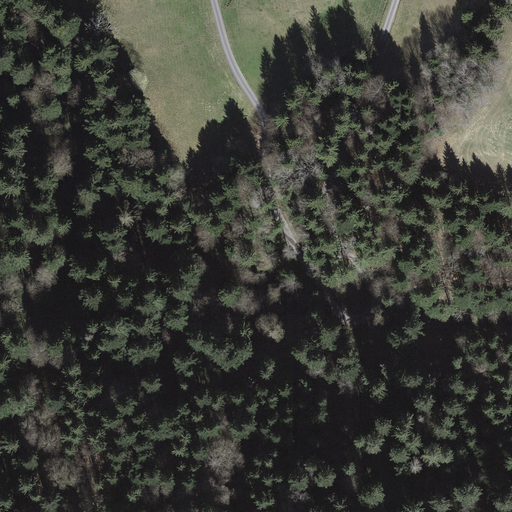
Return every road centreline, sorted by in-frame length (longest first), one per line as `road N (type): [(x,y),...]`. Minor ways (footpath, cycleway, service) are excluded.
road 1 (unclassified): [(395,0),(325,199),(331,234),(372,289),(357,313),(337,308),(269,197),(261,113),(232,64),(214,0)]
road 2 (track): [(337,308),(296,342),(214,379),(54,364),(0,338)]
